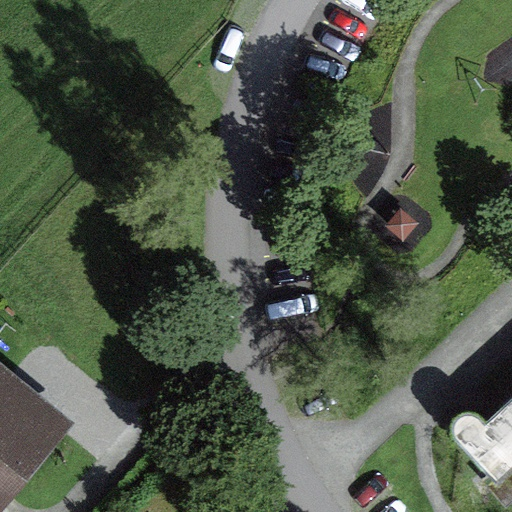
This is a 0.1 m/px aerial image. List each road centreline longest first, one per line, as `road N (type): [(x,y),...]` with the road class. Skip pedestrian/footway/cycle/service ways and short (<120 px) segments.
road 1 (unknown): [(277,431),(263,386),(250,204),(272,80),(320,0)]
road 2 (unknown): [(277,431),(511,273)]
